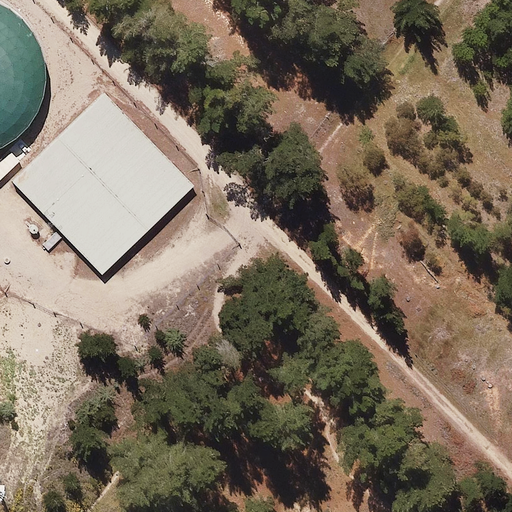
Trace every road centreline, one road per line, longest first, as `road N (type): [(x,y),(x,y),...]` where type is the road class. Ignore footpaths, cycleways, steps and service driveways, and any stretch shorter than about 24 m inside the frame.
road 1 (track): [(511,468),(195,158)]
road 2 (track): [(48,0),(195,158),(206,188)]
